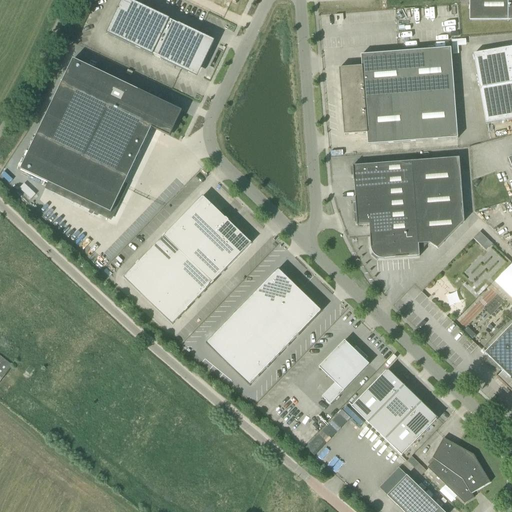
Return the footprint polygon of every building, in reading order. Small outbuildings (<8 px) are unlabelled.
[(205,36),(199,33),(179,24),(178,25),(170,21),(170,20),(129,0),(123,0),(107,34),(153,56),(153,55),(162,59),(161,60),(183,70),(184,69),(194,74),(198,66),(201,68),(214,42),(204,37),(205,36)] [(511,0),(469,0),(470,21),(511,20),(511,0)] [(511,47),(474,54),(480,89),(511,83),(511,47)] [(458,138),(451,48),(361,55),(362,67),(339,68),(342,101),(341,101),(341,103),(342,103),(344,135),(367,134),(368,145),(458,138)] [(169,137),(181,111),(73,59),(20,170),(111,214),(152,129),(169,137)] [(511,83),(480,89),(486,124),(511,119),(511,83)] [(358,226),(369,225),(371,248),(371,250),(372,251),(372,252),(373,253),(371,256),(377,261),(379,259),(380,259),(381,259),(382,259),(384,259),(420,257),(419,245),(430,244),(438,249),(464,222),(459,158),(354,166),(353,166),(357,226),(358,226)] [(19,189),(31,200),(35,194),(24,184),(19,189)] [(137,265),(124,278),(172,325),(185,312),(188,310),(188,309),(211,285),(212,285),(214,283),(214,282),(251,244),(229,221),(226,218),(226,219),(203,197),(165,235),(162,238),(163,238),(139,262),(136,265),(137,265)] [(487,239),(480,232),(474,239),(481,245),(487,239)] [(494,265),(503,257),(491,245),(464,272),(479,286),(497,268),(494,265)] [(278,314),(300,291),(278,270),(256,293),(278,314)] [(322,312),(300,291),(278,314),(300,335),(322,312)] [(278,314),(256,293),(246,303),(268,324),(278,314)] [(268,324),(246,303),(236,313),(258,334),(268,324)] [(258,334),(236,313),(226,323),(248,345),(258,334)] [(300,335),(278,314),(268,324),(290,345),(300,335)] [(248,345),(226,323),(216,334),(238,355),(248,345)] [(290,345),(268,324),(258,334),(280,355),(290,345)] [(511,325),(485,353),(488,357),(486,361),(500,368),(503,371),(498,377),(496,375),(495,376),(511,392),(511,325)] [(238,355),(216,334),(206,344),(228,365),(238,355)] [(280,355),(258,334),(248,345),(270,366),(280,355)] [(322,397),(330,405),(369,365),(365,361),(368,358),(356,347),(354,350),(345,341),(319,368),(335,383),(322,397)] [(270,366),(248,345),(238,355),(260,376),(270,366)] [(260,376),(238,355),(228,365),(250,386),(260,376)] [(0,356),(0,379),(11,365),(0,356)] [(368,424),(405,386),(404,386),(403,387),(387,372),(389,370),(388,370),(352,407),(368,424)] [(385,440),(422,402),(421,402),(419,404),(404,388),(405,387),(405,386),(368,424),(385,440)] [(422,403),(422,402),(385,440),(402,456),(438,419),(438,418),(436,420),(420,405),(422,403)] [(341,408),(305,448),(314,457),(350,417),(341,408)] [(444,439),(443,439),(433,458),(435,460),(427,468),(465,504),(474,498),(472,494),(490,483),(474,455),(444,439)] [(443,511),(407,476),(387,496),(393,502),(403,511),(443,511)] [(21,485),(9,511),(48,511),(54,500),(21,485)]
